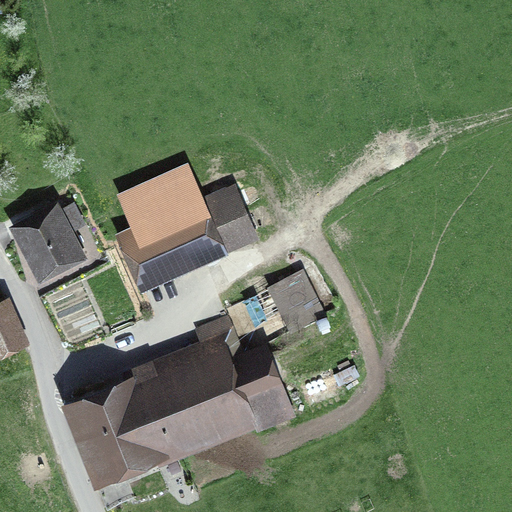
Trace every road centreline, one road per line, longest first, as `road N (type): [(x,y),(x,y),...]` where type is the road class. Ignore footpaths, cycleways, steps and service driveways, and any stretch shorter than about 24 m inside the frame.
road 1 (unknown): [(41,359),(103,354),(151,334),(204,272),(306,214)]
road 2 (unclassified): [(92,511),(28,316),(0,264)]
